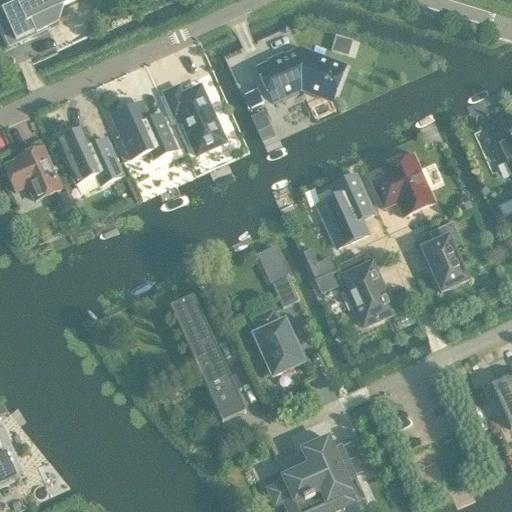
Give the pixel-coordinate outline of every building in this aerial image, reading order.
[(57,26),(62,9),(62,8),(80,0),(25,0),(0,11),(0,35),(6,49),(57,26)] [(331,102),(343,70),(300,53),(282,61),(281,60),(271,64),(271,65),(257,72),(272,104),(302,92),(331,102)] [(178,89),(164,96),(173,117),(177,116),(196,158),(226,144),(200,88),(181,96),(178,89)] [(256,91),(244,97),(250,111),(263,105),(256,91)] [(111,119),(131,162),(149,154),(153,162),(177,152),(161,117),(160,118),(163,123),(153,127),(153,125),(149,123),(141,105),(111,119)] [(265,112),(251,118),(258,133),(272,127),(265,112)] [(511,177),(511,119),(490,129),(511,177)] [(57,143),(76,187),(95,178),(99,189),(123,178),(109,147),(99,151),(98,149),(94,148),(86,130),(57,143)] [(4,168),(3,168),(15,195),(16,194),(28,188),(35,203),(61,192),(42,149),(16,161),(17,163),(4,168)] [(385,179),(372,185),(383,211),(396,205),(403,220),(434,206),(413,159),(382,173),(385,179)] [(336,199),(318,208),(338,251),(367,237),(360,222),(373,217),(355,178),(331,188),(336,199)] [(458,201),(455,208),(459,215),(471,210),(466,198),(458,201)] [(434,246),(422,251),(434,278),(432,279),(436,290),(439,289),(441,294),(449,291),(449,292),(460,287),(459,286),(467,282),(452,250),(462,245),(452,224),(429,235),(434,246)] [(311,251),(302,255),(314,280),(334,271),(329,259),(318,265),(311,251)] [(371,266),(340,280),(363,329),(393,315),(371,266)] [(327,277),(312,283),(318,296),(333,290),(327,277)] [(297,304),(286,278),(271,285),(283,310),(297,304)] [(230,380),(193,298),(168,310),(222,426),(245,415),(236,394),(241,391),(235,377),(230,380)] [(265,364),(272,380),(303,366),(296,350),(297,349),(292,339),(291,340),(284,324),(279,326),(273,313),(253,322),(259,335),(253,338),(260,354),(260,355),(264,364),(265,364)] [(491,388),(510,431),(511,430),(511,380),(508,382),(507,380),(491,388)] [(274,397),(262,403),(266,412),(278,407),(274,397)] [(234,450),(226,432),(216,437),(224,454),(234,450)] [(347,482),(340,466),(328,440),(326,441),(327,443),(304,454),(303,452),(301,452),(308,467),(282,479),(294,505),(285,509),(286,511),(336,511),(356,503),(347,482)] [(1,450),(0,449),(0,486),(1,487),(3,486),(5,485),(8,483),(14,480),(13,477),(13,475),(14,474),(14,472),(15,470),(15,468),(14,466),(14,464),(14,463),(13,461),(12,459),(11,458),(10,456),(9,455),(7,454),(6,453),(4,452),(1,450)] [(349,462),(340,466),(347,482),(356,478),(349,462)]
